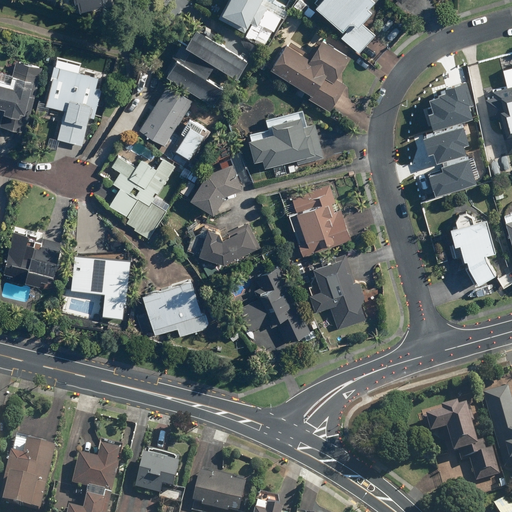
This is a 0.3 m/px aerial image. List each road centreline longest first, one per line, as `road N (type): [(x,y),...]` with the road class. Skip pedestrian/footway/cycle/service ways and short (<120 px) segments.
road 1 (residential): [(433,352),(382,156),(384,110),(423,54),(511,23)]
road 2 (tertiary): [(0,354),(272,432)]
